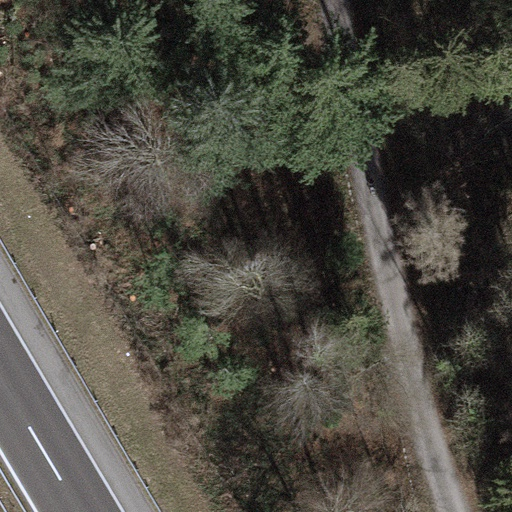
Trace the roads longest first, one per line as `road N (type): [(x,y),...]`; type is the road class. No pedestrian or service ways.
road 1 (track): [(476,511),(345,106),(334,0)]
road 2 (motorway): [(83,511),(0,368)]
